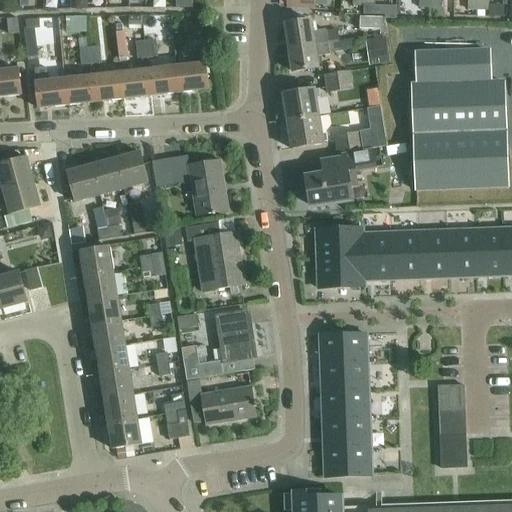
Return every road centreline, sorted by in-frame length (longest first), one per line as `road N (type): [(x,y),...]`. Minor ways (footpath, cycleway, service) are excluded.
road 1 (residential): [(160,496),(183,469),(271,456),(293,442),(292,351),(258,127)]
road 2 (residential): [(0,137),(258,127)]
road 3 (residential): [(0,339),(62,322),(88,487)]
road 4 (residential): [(477,432),(473,311),(511,311)]
road 5 (residential): [(258,127),(262,0)]
